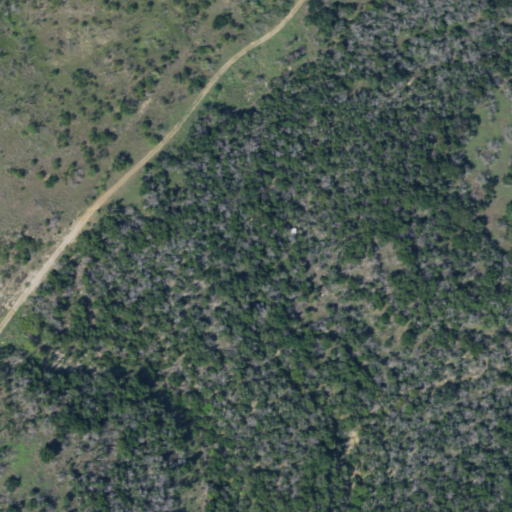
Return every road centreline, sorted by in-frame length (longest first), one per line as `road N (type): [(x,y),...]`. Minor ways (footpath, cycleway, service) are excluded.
road 1 (residential): [(210,92),(193,117),(152,144),(37,275),(0,336)]
road 2 (residential): [(210,92),(290,0)]
